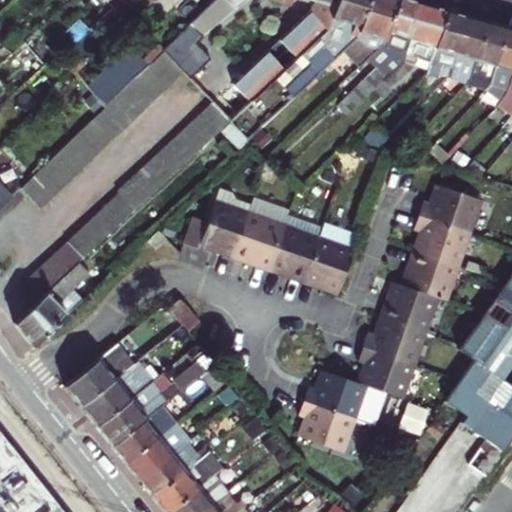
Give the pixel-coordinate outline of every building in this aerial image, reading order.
[(213,0),(162,50),(179,68),(191,80),(211,61),(199,46),(205,40),(202,36),(239,0),(270,0),(286,5),(287,0),(310,0),(310,12),(232,85),(248,102),(327,29),(330,18),(336,0),(213,0)] [(319,70),(324,65),(357,34),(367,0),(336,0),(330,18),(343,22),(338,35),(282,85),(291,95),(319,70)] [(367,0),(357,34),(324,65),(329,69),(340,60),(345,65),(364,48),(369,35),(382,39),(395,0),(367,0)] [(355,102),(380,78),(401,58),(419,2),(411,0),(395,0),(382,39),(382,41),(375,47),(392,53),(349,95),(355,102)] [(401,58),(380,78),(388,86),(416,64),(418,59),(429,63),(445,10),(419,2),(401,58)] [(429,63),(450,68),(465,15),(445,10),(429,63)] [(470,74),(484,21),(465,15),(450,68),(470,74)] [(488,83),(489,80),(504,27),(484,21),(470,74),(468,79),(462,85),(480,91),(488,83)] [(509,85),(511,74),(511,28),(504,27),(489,80),(509,85)] [(35,205),(179,68),(162,50),(18,186),(35,205)] [(291,95),(277,109),(288,122),(310,102),(330,83),(319,70),(291,95)] [(119,190),(66,239),(82,257),(229,120),(211,101),(118,188),(117,189),(119,190)] [(419,197),(413,213),(464,232),(476,199),(435,183),(430,197),(428,200),(419,197)] [(233,251),(248,210),(210,196),(203,215),(189,210),(179,238),(193,244),(196,237),(233,251)] [(267,264),(282,222),(248,210),(233,251),(267,264)] [(417,231),(411,249),(453,264),(464,232),(413,213),(408,228),(417,231)] [(267,264),(301,276),(316,234),(282,222),(267,264)] [(158,229),(148,239),(155,247),(166,237),(158,229)] [(301,276),(335,289),(350,246),(316,234),(301,276)] [(18,285),(35,301),(77,262),(82,257),(66,239),(18,285)] [(411,249),(398,283),(433,296),(441,298),(453,264),(411,249)] [(35,301),(13,322),(31,344),(81,297),(71,287),(86,272),(77,262),(35,301)] [(511,273),(505,283),(492,301),(483,314),(461,345),(456,352),(470,360),(492,374),(499,378),(511,359),(511,273)] [(391,280),(378,315),(421,330),(433,296),(398,283),(391,280)] [(167,305),(179,320),(185,328),(198,318),(187,303),(175,299),(167,305)] [(358,345),(409,364),(421,330),(378,315),(372,332),(368,331),(364,330),(358,345)] [(62,384),(77,403),(130,360),(115,341),(62,384)] [(355,380),(361,383),(398,396),(409,364),(358,345),(353,360),(361,363),(355,380)] [(77,403),(93,422),(127,395),(150,376),(134,357),(130,360),(77,403)] [(492,374),(470,360),(456,381),(441,402),(462,417),(458,422),(479,436),(500,451),(511,434),(511,386),(499,378),(492,374)] [(225,378),(211,361),(198,372),(212,388),(225,378)] [(302,383),(298,397),(349,415),(361,383),(355,380),(319,368),(312,386),(302,383)] [(127,395),(93,422),(110,443),(157,405),(178,388),(169,377),(134,404),(127,395)] [(349,415),(298,397),(292,414),(301,417),(295,436),(337,451),(349,415)] [(157,405),(110,443),(124,461),(171,422),(175,418),(168,409),(164,412),(157,405)] [(137,477),(184,439),(171,422),(124,461),(137,477)] [(62,511),(0,432),(0,511),(62,511)] [(196,455),(184,439),(137,477),(150,493),(196,455)] [(164,511),(208,475),(217,467),(204,449),(196,455),(150,493),(164,511)] [(164,511),(197,511),(221,492),(208,475),(164,511)] [(368,497),(346,483),(337,497),(359,511),(368,497)] [(221,492),(197,511),(230,511),(235,509),(221,492)]
